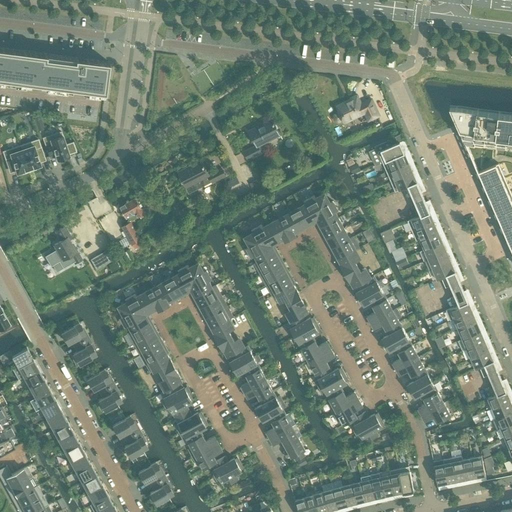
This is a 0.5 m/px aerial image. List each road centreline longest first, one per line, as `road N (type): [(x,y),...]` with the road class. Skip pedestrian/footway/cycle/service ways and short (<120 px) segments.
road 1 (residential): [(511,353),(399,81),(142,40)]
road 2 (residential): [(397,387),(336,273),(307,290),(367,403)]
road 3 (residential): [(134,511),(0,268)]
road 4 (residential): [(255,429),(212,346),(184,363),(226,445)]
road 5 (secondary): [(275,0),(447,22)]
road 6 (residential): [(129,39),(0,22)]
road 7 (residential): [(433,511),(418,437),(397,387)]
road 8 (residential): [(118,154),(199,110),(216,129)]
